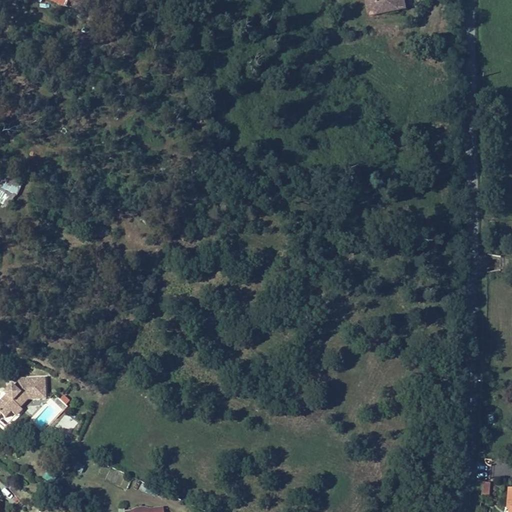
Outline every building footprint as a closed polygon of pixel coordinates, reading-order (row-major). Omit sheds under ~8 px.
[(341,0),(345,20),(355,18),(351,0),(341,0)] [(365,0),(369,16),(405,9),(403,0),(365,0)] [(0,182),(0,186),(16,194),(22,182),(5,173),(0,182)] [(0,401),(0,416),(2,414),(6,417),(19,403),(22,405),(31,397),(48,396),(45,374),(21,377),(0,401)] [(80,472),(84,466),(75,460),(71,467),(80,472)] [(489,497),(489,483),(481,483),(481,497),(489,497)]
